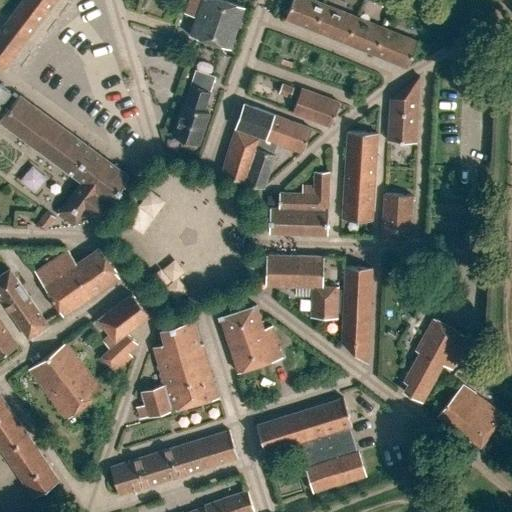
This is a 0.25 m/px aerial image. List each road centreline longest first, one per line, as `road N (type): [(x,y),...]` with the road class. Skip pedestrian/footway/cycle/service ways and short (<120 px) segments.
road 1 (residential): [(212,259),(479,464)]
road 2 (residential): [(217,222),(430,61)]
road 3 (residential): [(215,240),(474,248)]
road 4 (residential): [(267,511),(195,264)]
road 5 (residential): [(91,511),(177,269)]
road 6 (residential): [(198,214),(269,0)]
road 7 (residential): [(179,207),(114,0)]
road 8 (residential): [(0,375),(166,252)]
road 9 (residential): [(0,236),(156,236)]
